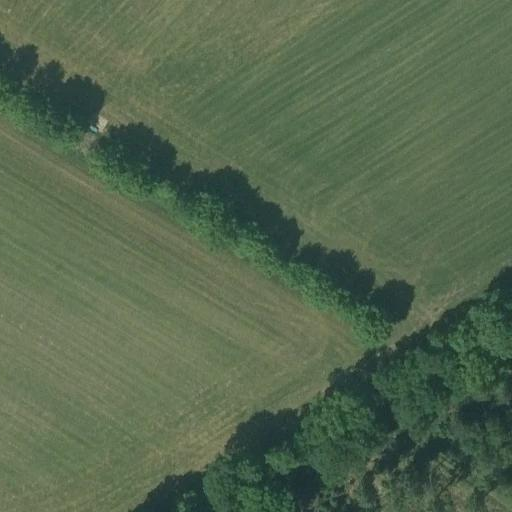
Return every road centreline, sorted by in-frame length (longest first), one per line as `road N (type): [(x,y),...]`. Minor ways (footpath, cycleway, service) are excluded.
road 1 (track): [(229,511),(391,415)]
road 2 (track): [(391,415),(511,500)]
road 3 (track): [(391,415),(511,338)]
